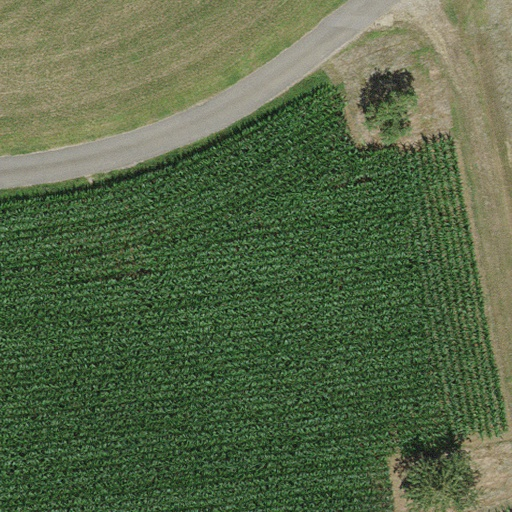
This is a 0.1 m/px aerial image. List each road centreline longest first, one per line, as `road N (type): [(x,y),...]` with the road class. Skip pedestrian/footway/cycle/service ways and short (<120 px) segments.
road 1 (unclassified): [(0,170),(140,143),(261,89),(378,0)]
road 2 (track): [(421,0),(459,66),(511,382)]
